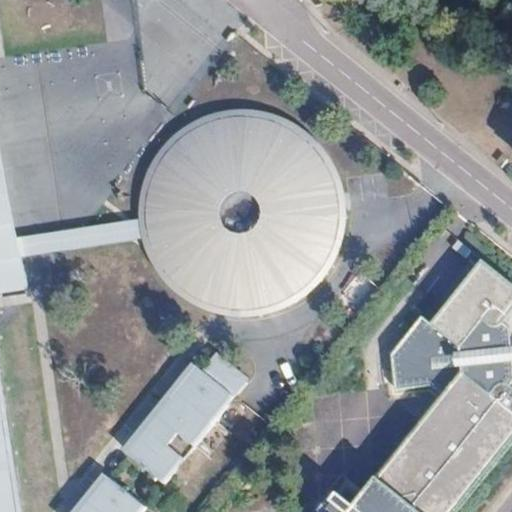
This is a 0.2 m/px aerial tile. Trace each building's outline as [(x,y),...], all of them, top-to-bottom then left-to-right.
[(0,97),(0,303),(31,299),(0,97)] [(150,212),(149,215),(156,233),(164,259),(197,291),(242,304),(287,296),(324,266),(342,224),(339,178),(314,138),(274,115),(228,112),(186,132),(157,169),(150,212)] [(150,212),(0,237),(0,258),(156,233),(150,212)] [(457,511),(511,445),(511,314),(511,309),(511,307),(511,273),(488,254),(434,319),(424,310),(389,352),(394,376),(404,386),(431,380),(447,393),(348,511),(457,511)] [(176,410),(152,438),(143,431),(129,448),(166,479),(251,379),(218,352),(205,367),(194,380),(190,376),(167,402),(176,410)] [(201,363),(190,376),(194,380),(205,367),(201,363)] [(0,511),(20,511),(0,379),(0,511)] [(176,410),(167,402),(143,431),(152,438),(176,410)] [(138,511),(147,502),(111,471),(78,510),(79,511),(138,511)]
